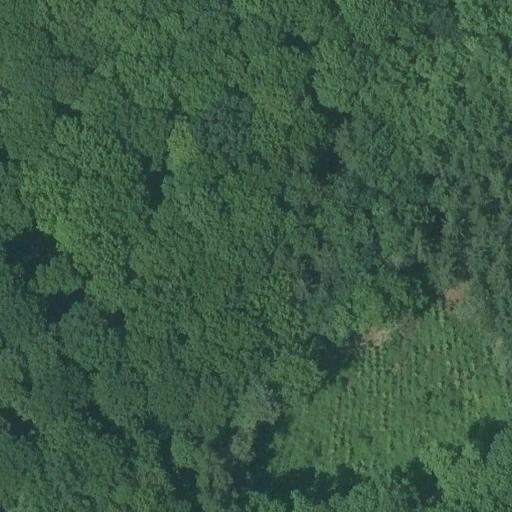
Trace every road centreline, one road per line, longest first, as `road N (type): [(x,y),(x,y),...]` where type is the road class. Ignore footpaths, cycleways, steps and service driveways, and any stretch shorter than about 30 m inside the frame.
road 1 (track): [(178,511),(169,443),(0,151)]
road 2 (track): [(30,511),(169,443)]
